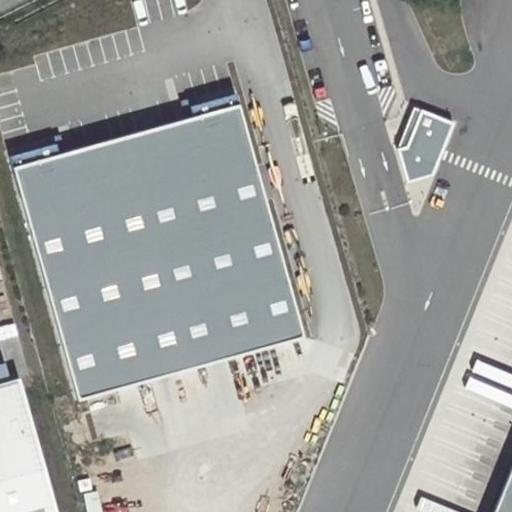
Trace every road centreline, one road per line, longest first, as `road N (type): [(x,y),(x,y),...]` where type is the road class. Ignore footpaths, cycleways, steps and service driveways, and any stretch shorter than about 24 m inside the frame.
road 1 (unknown): [(233,0),(327,297),(327,323)]
road 2 (unknown): [(321,0),(384,201),(427,304)]
road 3 (unknown): [(427,304),(347,511)]
road 4 (unknown): [(427,304),(493,120)]
road 5 (unknown): [(493,120),(444,104),(420,85),(388,0)]
